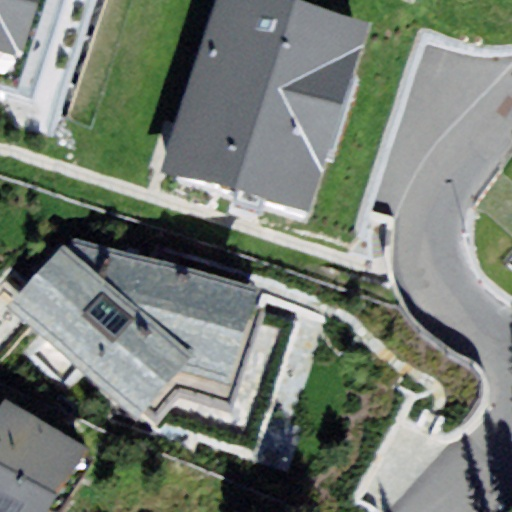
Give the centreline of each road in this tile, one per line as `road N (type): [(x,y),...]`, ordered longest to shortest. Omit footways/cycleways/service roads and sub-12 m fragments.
road 1 (residential): [(511,350),(442,310),(428,289),(419,238),(434,188),(511,100)]
road 2 (residential): [(413,511),(511,432)]
